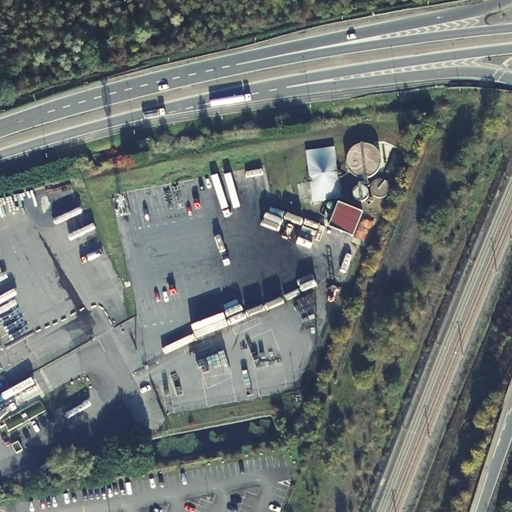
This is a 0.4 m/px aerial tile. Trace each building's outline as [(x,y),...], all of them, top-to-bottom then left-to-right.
[(340,198),(336,146),(307,148),(311,200),(340,198)] [(359,149),(358,150),(356,151),(355,152),(354,153),(353,154),(351,155),(351,157),(350,158),(349,160),(349,161),(349,163),(348,165),(349,167),(349,168),(349,170),(350,172),(351,173),(351,174),(353,176),(354,177),(355,178),(356,179),(358,180),(359,180),(361,181),(362,181),(364,182),(366,182),(367,181),(369,181),(371,180),(372,180),(374,179),(375,178),(377,177),(378,176),(379,175),(380,173),(380,172),(381,170),(381,168),(382,167),(382,165),(382,163),(381,162),(381,160),(380,158),(380,157),(379,155),(378,154),(377,153),(375,152),(374,151),(373,150),(371,149),(369,149),(368,148),(366,148),(364,148),(363,148),(361,149),(359,149)] [(358,187),(356,188),(354,189),(353,190),(351,192),(351,194),(351,196),(351,198),(351,200),(352,202),(354,203),(355,204),(357,205),(359,205),(361,205),(363,205),(365,204),(367,203),(368,201),(369,199),(369,197),(369,195),(369,193),(368,191),(367,190),(365,188),(364,187),(362,187),(360,187),(358,187)] [(328,231),(352,240),(362,215),(337,206),(328,231)] [(20,413),(4,419),(7,427),(23,421),(20,413)] [(23,448),(18,440),(11,445),(16,453),(23,448)]
